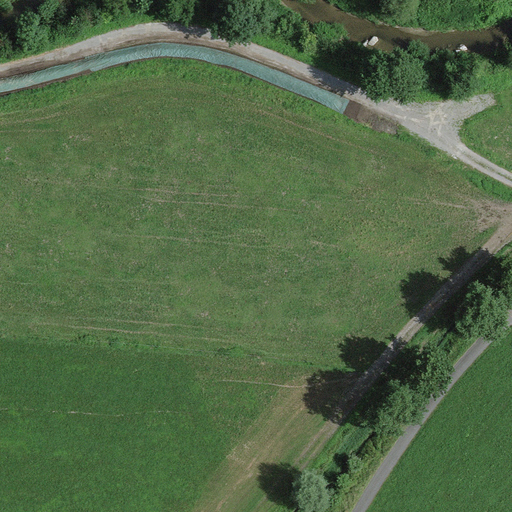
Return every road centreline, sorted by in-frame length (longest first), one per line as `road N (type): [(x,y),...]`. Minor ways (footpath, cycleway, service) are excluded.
road 1 (track): [(511,182),(392,109),(191,36),(112,41),(0,74)]
road 2 (track): [(511,316),(451,373),(359,511)]
